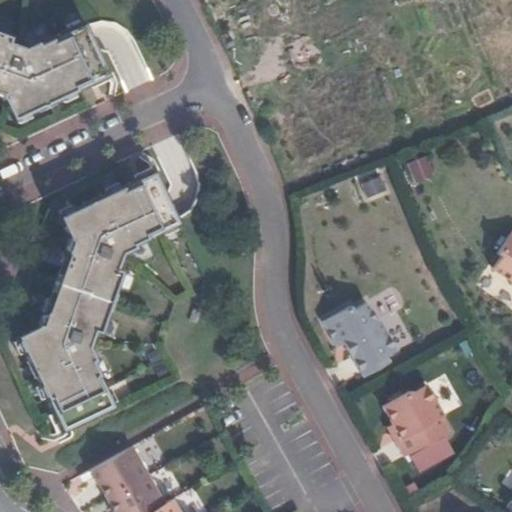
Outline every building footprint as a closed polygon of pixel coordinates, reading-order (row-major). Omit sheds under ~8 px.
[(86,11),(69,20),(70,23),(88,14),(86,11)] [(0,83),(6,85),(16,108),(111,62),(88,14),(70,23),(69,20),(39,34),(38,32),(26,38),(11,32),(13,27),(0,22),(0,83)] [(406,161),(411,182),(433,177),(428,155),(406,161)] [(65,417),(114,394),(106,377),(108,375),(94,346),(97,345),(91,332),(96,317),(101,319),(123,258),(118,256),(124,241),(136,235),(135,233),(164,219),(163,216),(181,208),(157,159),(63,204),(73,227),(70,237),(72,238),(49,302),(47,301),(43,312),(20,323),(65,417)] [(366,198),(386,190),(379,174),(359,182),(366,198)] [(181,208),(163,216),(164,219),(182,210),(181,208)] [(511,228),(497,251),(501,253),(492,267),(511,279),(511,280),(509,285),(511,286),(511,228)] [(361,306),(320,330),(332,351),(340,347),(359,381),(384,367),(380,360),(391,354),(375,324),(372,326),(361,306)] [(108,375),(106,377),(114,394),(117,393),(108,375)] [(405,396),(378,411),(389,429),(406,458),(444,436),(436,422),(439,420),(422,389),(407,398),(405,396)] [(406,458),(389,429),(384,432),(401,461),(406,458)] [(93,459),(110,487),(149,463),(133,435),(93,459)] [(110,487),(124,511),(133,511),(135,511),(167,492),(149,463),(110,487)] [(167,492),(135,511),(189,511),(175,487),(167,492)]
